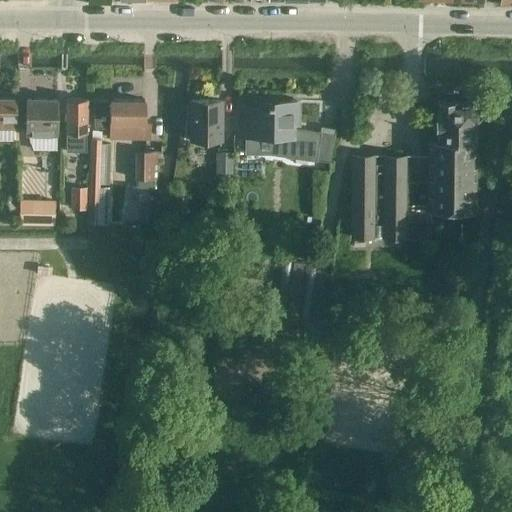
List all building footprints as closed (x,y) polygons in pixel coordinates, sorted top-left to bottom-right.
[(0,127),(15,128),(16,98),(0,97),(0,127)] [(26,98),(25,131),(25,135),(27,135),(33,151),(56,151),(57,132),(57,98),(26,98)] [(86,151),(86,99),(66,99),(65,151),(86,151)] [(110,138),(149,139),(149,121),(144,121),(144,100),(111,99),(111,101),(95,101),(94,128),(110,128),(110,138)] [(219,141),(220,101),(190,100),(190,141),(219,141)] [(238,136),(241,136),(292,137),(292,124),(298,124),(298,101),(278,101),(278,104),(238,104),(238,105),(240,105),(240,135),(238,135),(238,136)] [(436,141),(476,142),(476,138),(476,137),(476,136),(476,121),(480,117),(480,107),(477,104),(475,104),(475,103),(437,103),(437,120),(436,120),(435,131),(436,131),(436,141)] [(327,172),(334,130),(334,129),(320,127),(315,160),(309,159),(307,170),(327,172)] [(89,139),(87,224),(98,224),(98,215),(99,197),(104,198),(104,187),(99,187),(101,139),(89,139)] [(476,142),(436,141),(428,141),(427,182),(426,209),(428,209),(474,210),(476,142)] [(135,179),(155,179),(156,151),(136,151),(135,179)] [(215,178),(231,178),(231,153),(216,153),(215,178)] [(377,238),(378,165),(373,165),(373,158),(351,158),(350,221),(350,237),(377,238)] [(378,165),(377,238),(403,238),(403,237),(427,237),(437,227),(429,216),(428,209),(426,209),(427,182),(405,182),(405,159),(383,159),(383,165),(378,165)] [(86,210),(86,187),(71,187),(70,209),(72,209),(72,219),(85,219),(85,209),(86,210)] [(55,200),(19,200),(19,225),(19,226),(55,226),(55,200)] [(279,290),(301,293),(304,264),(293,262),(289,285),(280,284),(279,290)] [(301,293),(279,290),(278,296),(288,297),(284,323),(296,325),(301,293)] [(416,346),(338,334),(323,435),(400,446),(416,346)]
